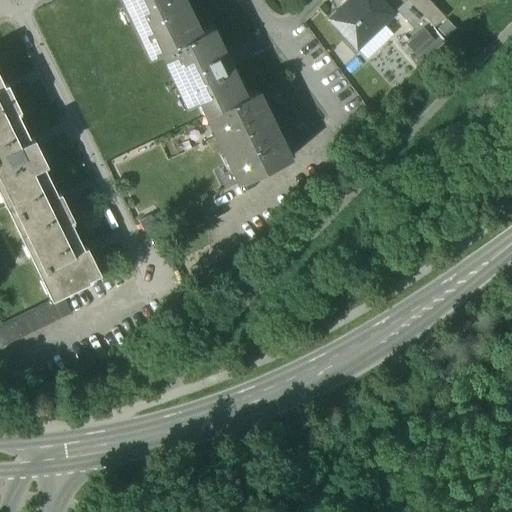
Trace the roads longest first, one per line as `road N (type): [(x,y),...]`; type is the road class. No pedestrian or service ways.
road 1 (secondary): [(511,244),(353,354),(260,398),(147,436),(37,458)]
road 2 (residential): [(7,0),(153,289)]
